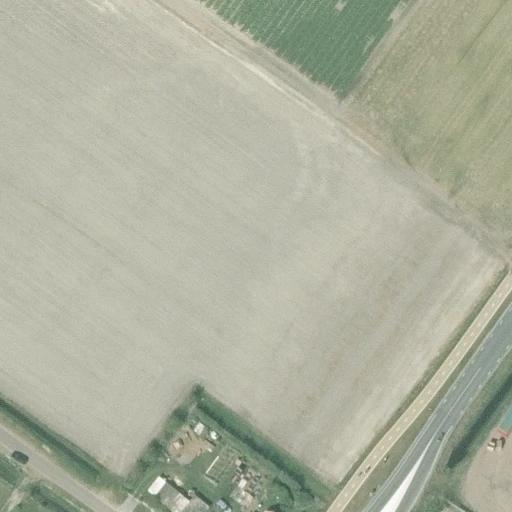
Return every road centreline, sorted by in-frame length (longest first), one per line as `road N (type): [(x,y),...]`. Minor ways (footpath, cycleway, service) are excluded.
road 1 (tertiary): [(378,511),(511,326)]
road 2 (unclassified): [(105,511),(0,436)]
